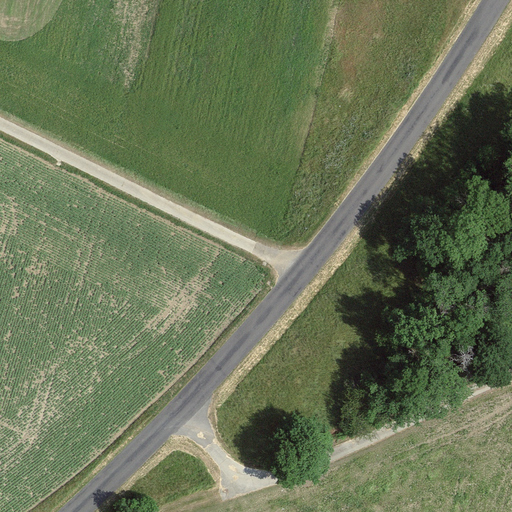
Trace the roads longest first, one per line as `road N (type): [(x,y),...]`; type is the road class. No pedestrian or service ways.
road 1 (unclassified): [(495,0),(420,117),(305,268),(184,406),(71,511)]
road 2 (track): [(305,268),(0,124)]
